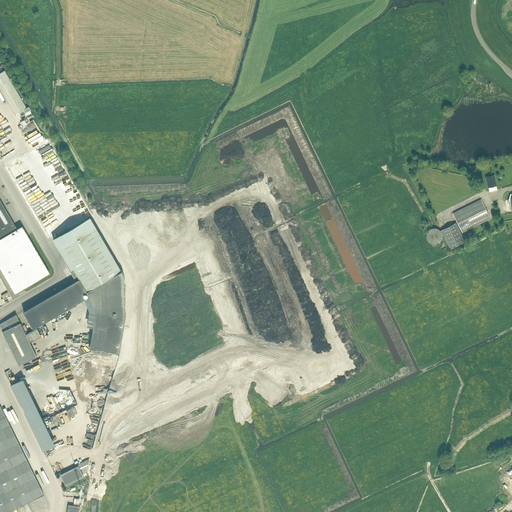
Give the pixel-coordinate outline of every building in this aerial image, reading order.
[(0,89),(14,114),(25,108),(4,70),(0,72),(0,89)] [(494,175),(486,177),(487,184),(488,187),(496,186),(496,185),(496,184),(494,175)] [(76,196),(58,206),(62,212),(79,202),(76,196)] [(490,218),(480,199),(453,213),(462,232),(490,218)] [(0,269),(14,293),(49,273),(21,225),(16,228),(0,200),(0,269)] [(90,217),(53,239),(71,270),(70,271),(76,281),(79,278),(87,291),(122,271),(100,234),(94,224),(90,217)] [(465,241),(456,223),(440,230),(450,249),(465,241)] [(435,228),(433,228),(431,228),(429,229),(428,231),(427,233),(426,235),(426,237),(426,239),(427,241),(429,243),(431,244),(433,244),(435,244),(437,244),(439,243),(440,241),(442,239),(442,237),(442,235),(442,233),(441,231),(439,230),(437,229),(435,228)] [(47,239),(53,236),(50,231),(44,233),(47,239)] [(122,271),(87,291),(90,296),(96,312),(90,348),(120,353),(126,317),(124,274),(122,271)] [(34,328),(73,305),(62,288),(24,311),(34,328)] [(0,323),(0,326),(19,365),(37,356),(16,314),(0,323)] [(256,384),(216,403),(235,444),(270,427),(267,421),(273,418),(256,384)] [(0,511),(4,511),(43,494),(15,437),(0,406),(0,511)] [(255,458),(238,466),(251,494),(297,472),(286,449),(258,463),(255,458)] [(140,451),(117,461),(128,484),(151,473),(140,451)] [(88,459),(77,464),(78,466),(60,475),(66,485),(83,476),(80,470),(88,466),(88,464),(88,459)] [(233,471),(212,481),(225,509),(225,508),(246,498),(247,498),(233,471)]
